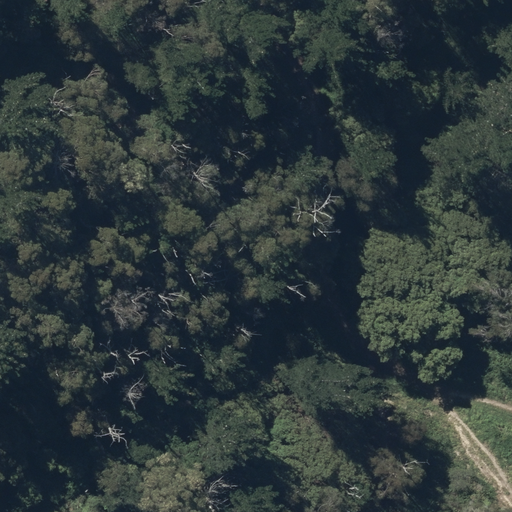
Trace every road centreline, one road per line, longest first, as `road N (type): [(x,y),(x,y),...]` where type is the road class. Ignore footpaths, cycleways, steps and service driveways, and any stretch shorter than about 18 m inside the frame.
road 1 (track): [(259,0),(299,63),(320,131),(324,274),(351,326),(388,373),(511,402)]
road 2 (track): [(511,498),(388,373)]
